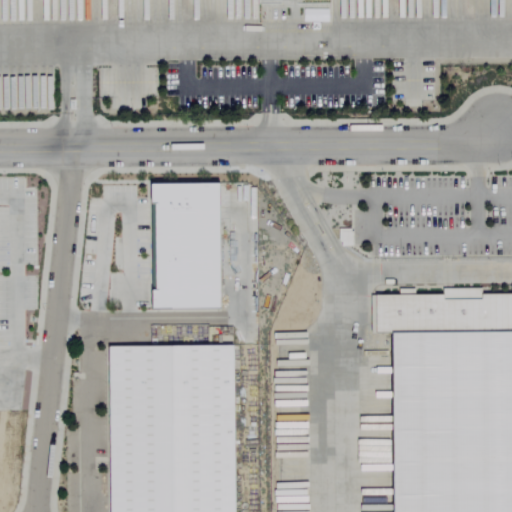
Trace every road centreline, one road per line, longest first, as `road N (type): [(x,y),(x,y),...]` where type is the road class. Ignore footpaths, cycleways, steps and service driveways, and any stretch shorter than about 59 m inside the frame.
road 1 (tertiary): [(0,146),(475,144)]
road 2 (residential): [(33,511),(72,146)]
